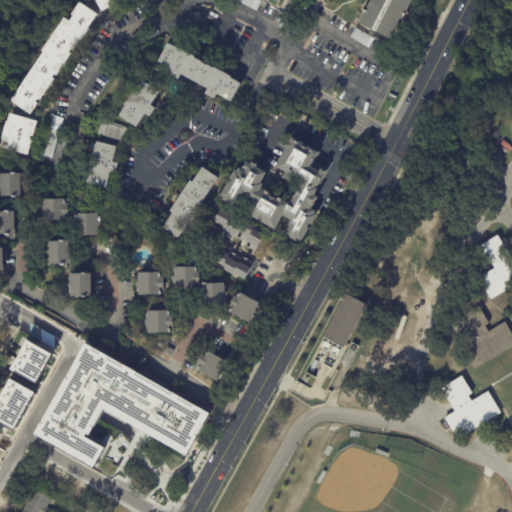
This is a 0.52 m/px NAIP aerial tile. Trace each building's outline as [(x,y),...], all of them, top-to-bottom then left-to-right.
[(128,0),(103,14),(95,0),(128,0)] [(237,0),(251,0),(259,4),(255,11),(237,1),(237,0)] [(359,24),(358,23),(364,13),(362,12),(363,9),(366,11),(371,0),(413,0),(406,12),(409,13),(405,22),(400,19),(390,40),(381,35),(379,41),(368,35),(371,30),(359,24)] [(89,25),(86,29),(89,31),(82,42),(80,41),(72,52),(70,50),(68,53),(70,55),(55,77),(52,75),(50,78),(53,80),(39,101),(42,103),(41,104),(35,100),(33,103),(35,105),(28,116),(7,102),(41,53),(39,52),(62,19),(67,22),(71,17),(69,15),(77,3),(95,15),(89,25)] [(354,29),(372,41),(367,47),(350,35),(354,29)] [(231,103),(217,95),(214,100),(206,95),(208,90),(181,75),(178,80),(170,76),(173,70),(158,62),(168,45),(178,50),(179,49),(195,58),(194,59),(202,63),(202,64),(207,67),(207,66),(215,70),(215,69),(231,78),(231,80),(241,85),(231,103)] [(155,110),(149,119),(145,116),(136,129),(119,118),(125,108),(124,107),(134,92),(136,93),(142,83),(159,94),(150,107),(155,110)] [(29,120),(37,122),(33,137),(30,136),(29,140),(32,141),(28,155),(0,148),(0,144),(1,140),(0,140),(4,122),(6,123),(8,114),(29,120)] [(54,115),(63,118),(51,158),(42,155),(54,115)] [(97,134),(102,120),(127,129),(123,142),(119,140),(118,142),(97,134)] [(299,142),(304,144),(303,146),(306,148),(307,147),(318,153),(314,162),(329,170),(315,196),(318,198),(312,209),(316,211),(315,215),(317,216),(312,225),(310,225),(308,228),(309,229),(302,242),(299,240),(298,242),(296,241),(284,235),(291,220),(283,216),(275,230),(249,216),(256,201),(245,195),(239,206),(237,204),(235,208),(225,203),(226,200),(220,197),(227,184),(229,184),(231,180),(231,179),(235,170),(238,172),(240,168),(242,170),(247,162),(251,165),(252,163),(257,165),(256,168),(267,173),(261,184),(263,185),(261,189),(270,193),(269,194),(273,196),(272,198),(275,199),(275,198),(282,201),(282,200),(288,203),(290,200),(292,201),(299,188),(300,188),(303,182),(295,178),(293,181),(290,179),(289,180),(283,177),(285,173),(276,168),(292,139),(298,142),(298,141),(299,142)] [(117,148),(113,164),(119,165),(116,174),(111,173),(107,189),(87,184),(90,173),(88,172),(93,154),(95,155),(98,143),(117,148)] [(219,179),(203,203),(208,206),(200,218),(195,215),(179,239),(163,228),(173,214),(170,212),(191,181),(193,183),(203,168),(219,179)] [(17,187),(18,197),(14,197),(14,201),(3,202),(3,198),(0,198),(0,175),(7,175),(7,174),(11,174),(11,175),(17,175),(17,187)] [(59,222),(42,223),(41,201),(68,200),(68,217),(65,217),(65,222),(59,222)] [(264,237),(255,253),(244,246),(245,243),(240,240),(239,241),(236,239),(237,238),(235,237),(232,242),(221,236),(222,233),(219,231),(218,233),(213,230),(214,228),(211,227),(220,211),(233,219),(231,222),(240,227),(243,221),(254,227),(252,231),(264,237)] [(3,240),(0,240),(0,214),(3,214),(3,212),(8,212),(8,213),(13,213),(13,240),(3,240)] [(96,217),(96,223),(99,223),(99,227),(96,227),(96,237),(73,237),(73,233),(75,233),(75,232),(71,232),(71,220),(75,220),(75,219),(73,220),(73,217),(75,217),(75,215),(96,215),(96,217)] [(511,287),(491,299),(479,278),(495,269),(482,245),(498,236),(511,260),(511,287)] [(66,243),(68,266),(64,266),(64,268),(57,268),(57,266),(47,266),(46,257),(44,257),(44,253),(46,253),(46,244),(56,244),(56,242),(61,242),(61,244),(66,243)] [(230,250),(233,252),(232,254),(242,260),(242,258),(253,264),(244,281),(233,275),(233,277),(221,271),(222,268),(211,262),(220,245),(223,247),(223,246),(230,250)] [(189,290),(174,290),(174,281),(171,281),(171,277),(174,277),(174,268),(197,268),(197,273),(199,273),(199,284),(196,284),(197,290),(189,290)] [(137,275),(161,274),(161,279),(163,279),(163,290),(160,290),(161,296),(137,297),(137,288),(135,288),(134,284),(137,284),(137,275)] [(90,276),(90,299),(85,299),(85,300),(81,300),(81,299),(69,299),(69,295),(70,295),(70,289),(68,289),(68,285),(70,285),(70,277),(80,276),(80,275),(85,275),(85,276),(90,276)] [(224,287),(225,293),(227,293),(228,297),(225,297),(225,305),(203,306),(203,301),(200,301),(199,290),(203,290),(202,286),(224,285),(224,287)] [(322,364),(334,369),(364,304),(343,294),(307,374),(315,378),(322,364)] [(257,310),(250,324),(231,315),(233,310),(229,308),(235,297),(239,300),(241,296),(259,305),(257,310)] [(488,330),(489,332),(505,322),(511,333),(511,346),(474,370),(462,349),(472,342),(458,320),(479,307),(489,324),(485,326),(488,330)] [(173,324),(173,329),(171,329),(171,335),(147,336),(147,327),(144,327),(144,323),(147,323),(146,314),(170,313),(170,318),(173,318),(173,324)] [(11,371),(37,383),(51,352),(24,341),(11,371)] [(95,342),(42,434),(102,469),(114,448),(96,438),(113,410),(192,456),(217,413),(95,342)] [(348,364),(347,367),(341,364),(352,344),(358,348),(348,364)] [(198,374),(201,368),(198,366),(203,356),(206,358),(209,354),(228,363),(218,384),(198,374)] [(472,402),(488,392),(501,414),(457,439),(445,419),(456,412),(442,389),(462,377),(472,394),(468,396),(472,402)] [(389,458),(377,454),(378,450),(390,455),(389,458)] [(322,473),(325,475),(320,485),(316,483),(322,473)] [(22,511),(35,490),(54,501),(52,506),(55,508),(53,511),(22,511)]
